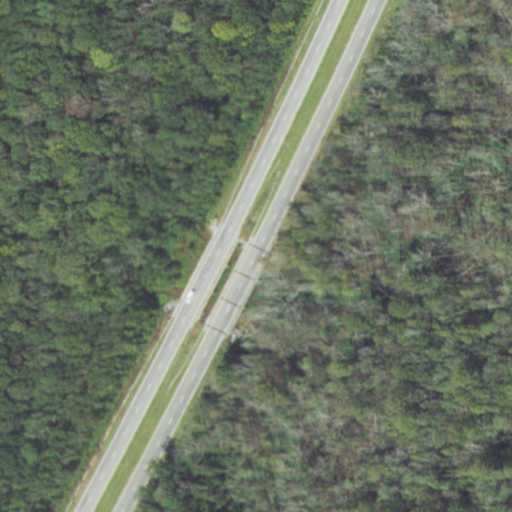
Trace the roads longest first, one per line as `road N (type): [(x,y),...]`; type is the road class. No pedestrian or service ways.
road 1 (trunk): [(263,250),(381,0)]
road 2 (trunk): [(343,0),(233,233)]
road 3 (trunk): [(192,319),(94,511)]
road 4 (trunk): [(132,511),(223,333)]
